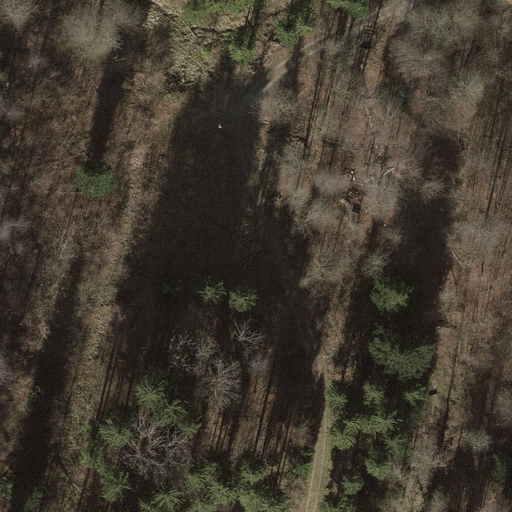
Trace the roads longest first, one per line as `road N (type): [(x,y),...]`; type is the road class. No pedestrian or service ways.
road 1 (track): [(407,0),(237,104),(191,121),(123,122),(59,58),(0,41)]
road 2 (track): [(237,104),(258,217),(305,333),(317,454),(308,511)]
road 3 (track): [(191,121),(150,168),(117,241),(67,437),(58,511)]
